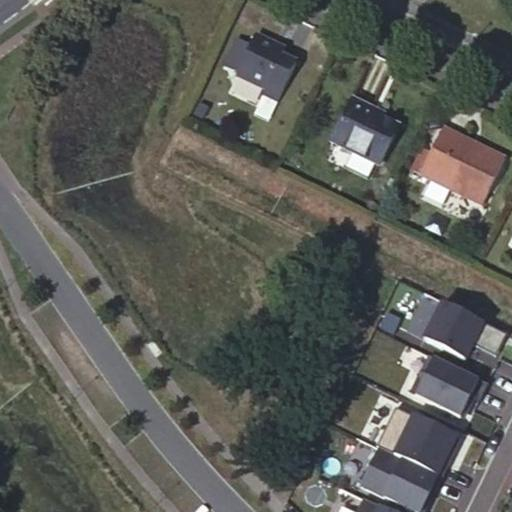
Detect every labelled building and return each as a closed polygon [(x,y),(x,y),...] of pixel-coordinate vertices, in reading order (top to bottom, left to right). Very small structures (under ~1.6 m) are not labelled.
[(282,48),(253,35),(235,74),(264,86),(261,91),(277,98),(293,62),(279,55),(282,48)] [(369,104),(352,96),(333,138),(381,160),(398,121),(368,108),(369,104)] [(442,126),(421,171),(484,200),(506,152),(479,140),(478,143),(442,126)] [(507,335),(442,302),(423,340),(464,361),(472,345),(478,348),(481,342),(499,351),(507,335)] [(388,313),(380,328),(393,334),(400,319),(388,313)] [(481,342),(478,348),(495,357),(499,351),(481,342)] [(488,384),(434,358),(426,374),(421,371),(410,393),(460,418),(471,397),(480,401),(488,384)] [(396,408),(377,446),(380,448),(442,478),(449,464),(445,461),(456,439),(460,441),(461,440),(396,408)] [(442,478),(380,448),(361,486),(385,498),(385,497),(414,511),(425,511),(429,504),(425,502),(430,492),(434,494),(442,478)] [(355,511),(391,511),(363,498),(356,511),(355,511)]
